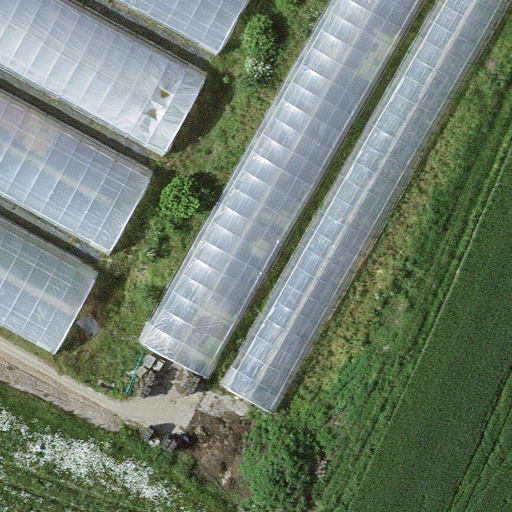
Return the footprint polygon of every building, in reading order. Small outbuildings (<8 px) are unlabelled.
[(0,0),(0,67),(162,156),(208,72),(74,0),(0,0)] [(111,0),(216,56),(246,0),(111,0)] [(331,0),(139,339),(210,379),(424,0),(331,0)] [(437,0),(220,383),(274,414),(510,0),(437,0)] [(0,195),(108,254),(153,171),(0,88),(0,195)] [(0,324),(55,354),(100,271),(0,217),(0,324)]
